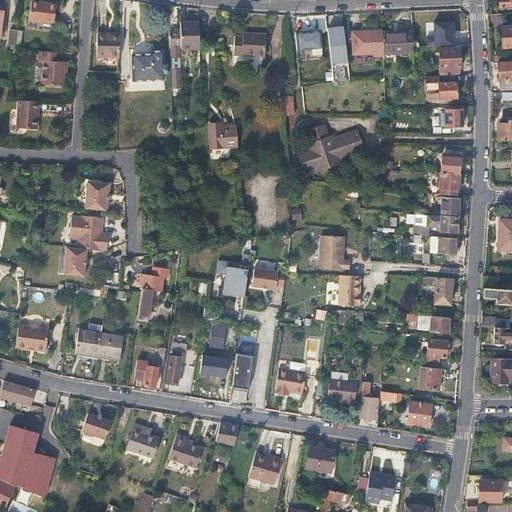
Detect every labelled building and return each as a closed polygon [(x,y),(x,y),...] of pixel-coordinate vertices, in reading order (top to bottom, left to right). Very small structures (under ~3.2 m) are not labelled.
[(8,2),(0,1),(0,4),(4,5),(0,34),(0,36),(4,37),(8,2)] [(56,4),(31,2),(29,21),(53,24),(56,4)] [(454,21),(434,22),(435,36),(435,46),(455,45),(454,21)] [(180,24),(180,30),(181,45),(181,50),(200,50),(199,36),(199,24),(180,24)] [(511,25),(501,26),(503,47),(511,46),(511,25)] [(342,26),(326,27),(330,63),(347,62),(342,26)] [(15,46),(18,28),(10,27),(7,45),(15,46)] [(180,30),(169,30),(169,45),(171,45),(172,62),(174,62),(175,70),(172,70),(172,88),(180,87),(179,45),(181,45),(180,30)] [(318,30),(295,33),(297,50),(311,48),(321,47),(318,30)] [(362,31),(352,32),(353,54),(374,53),(372,32),(362,32),(362,31)] [(412,31),(382,32),(383,54),(412,53),(412,31)] [(119,58),(120,37),(107,36),(107,33),(97,33),(96,57),(119,58)] [(234,36),(233,54),(263,57),(265,35),(242,33),(242,37),(234,36)] [(426,46),(435,46),(435,36),(426,37),(426,46)] [(455,75),(459,74),(459,48),(439,48),(439,67),(447,67),(447,75),(455,75)] [(51,51),(40,50),(39,59),(44,59),(42,83),(48,84),(51,51)] [(61,61),(61,52),(51,51),(48,84),(63,85),(66,61),(61,61)] [(152,54),(132,55),(133,82),(164,81),(163,52),(152,52),(152,54)] [(511,78),(511,60),(499,61),(499,63),(499,69),(500,89),(511,89),(511,86),(511,79),(511,78)] [(349,65),(333,65),(333,81),(349,80),(349,65)] [(425,99),(446,98),(450,98),(456,98),(455,75),(447,75),(437,76),(424,76),(425,99)] [(511,99),(511,91),(503,92),(503,100),(511,99)] [(293,96),(284,98),(284,100),(286,115),(296,114),(293,96)] [(40,101),(19,99),(17,126),(38,128),(40,101)] [(445,109),(445,112),(445,126),(461,126),(461,109),(445,109)] [(498,124),(498,140),(511,140),(511,121),(509,121),(508,124),(498,124)] [(238,147),(237,125),(223,126),(222,124),(210,125),(211,148),(238,147)] [(364,151),(357,132),(345,136),(334,140),(332,136),(329,137),(324,126),(307,131),(311,143),(307,145),(308,151),(297,155),(304,175),(315,170),(317,173),(342,164),(340,159),(364,151)] [(440,172),(459,174),(460,158),(441,156),(440,172)] [(458,188),(459,174),(440,172),(439,193),(456,194),(457,188),(458,188)] [(86,210),(108,212),(111,184),(89,183),(86,210)] [(288,184),(276,184),(276,198),(288,198),(288,184)] [(440,212),(457,214),(458,198),(438,196),(438,200),(441,200),(440,212)] [(302,209),(292,210),(292,219),(303,219),(302,209)] [(424,215),(416,214),(415,226),(426,226),(427,215),(424,215)] [(440,231),(456,231),(457,217),(441,216),(427,215),(426,226),(415,226),(414,226),(413,235),(428,236),(429,226),(436,226),(436,230),(440,230),(440,231)] [(87,250),(106,252),(107,240),(98,239),(99,235),(101,235),(103,220),(81,217),(81,219),(71,218),(69,239),(79,240),(78,249),(87,250)] [(499,219),(498,250),(511,250),(511,218),(501,219),(499,219)] [(344,237),(321,235),(319,268),(349,269),(349,260),(343,260),(344,237)] [(428,236),(413,235),(413,243),(430,244),(431,236),(428,236)] [(430,244),(430,252),(438,252),(455,253),(456,237),(439,236),(431,236),(430,244)] [(78,249),(67,248),(64,275),(84,277),(87,250),(78,249)] [(137,320),(146,321),(147,318),(148,319),(153,290),(161,291),(164,277),(168,278),(170,269),(154,266),(152,275),(143,273),(141,283),(143,283),(141,290),(140,298),(138,314),(138,315),(137,320)] [(243,297),(248,269),(227,266),(222,294),(243,297)] [(254,268),(251,286),(275,289),(276,286),(283,287),(285,272),(254,268)] [(360,276),(339,275),(339,283),(338,302),(338,305),(358,306),(360,276)] [(501,277),(485,275),(484,291),(484,296),(495,297),(496,297),(495,303),(511,303),(511,288),(500,288),(501,277)] [(420,276),(420,283),(431,284),(431,281),(434,281),(433,304),(449,304),(451,287),(453,286),(454,277),(420,276)] [(243,309),(241,321),(257,324),(259,311),(243,309)] [(326,310),(316,309),(315,317),(325,319),(326,310)] [(135,334),(137,320),(138,315),(138,314),(130,313),(126,333),(135,334)] [(448,317),(406,315),(406,321),(417,322),(416,328),(430,329),(430,331),(447,333),(448,317)] [(312,318),(305,317),(304,326),(311,328),(312,318)] [(486,317),(482,317),(482,326),(484,326),(495,326),(509,327),(509,319),(497,318),(496,319),(496,320),(486,319),(486,317)] [(226,326),(213,324),(210,344),(222,346),(226,326)] [(29,327),(19,325),(16,348),(28,350),(29,348),(47,350),(50,330),(38,328),(36,326),(32,325),(29,327)] [(256,328),(240,325),(239,328),(237,340),(254,343),(256,328)] [(511,327),(509,327),(495,326),(494,343),(504,344),(504,341),(511,341),(511,339),(511,338),(511,327)] [(99,356),(102,331),(81,328),(77,353),(99,356)] [(124,335),(102,331),(99,356),(121,359),(124,335)] [(447,340),(429,338),(428,342),(426,355),(427,356),(426,364),(438,365),(439,356),(445,357),(447,340)] [(187,344),(173,342),(172,349),(186,351),(187,344)] [(163,366),(166,348),(160,347),(158,362),(156,363),(157,364),(158,366),(163,366)] [(238,353),(231,389),(249,392),(255,356),(238,353)] [(181,357),(170,356),(166,383),(177,385),(181,357)] [(223,361),(208,358),(206,374),(221,376),(223,361)] [(511,378),(511,358),(506,358),(493,358),(491,382),(493,383),(509,383),(510,378),(511,378)] [(148,362),(136,360),(135,369),(133,378),(145,380),(144,384),(145,385),(156,386),(159,368),(147,366),(148,362)] [(444,382),(445,369),(421,366),(419,387),(438,390),(439,382),(444,382)] [(301,394),(304,375),(304,373),(278,369),(274,389),(275,390),(274,393),(283,395),(283,391),(301,394)] [(11,381),(3,379),(0,391),(0,392),(0,396),(7,398),(11,381)] [(345,380),(333,379),(330,396),(345,399),(345,401),(356,403),(360,381),(345,379),(345,380)] [(19,383),(11,381),(7,398),(14,400),(19,383)] [(363,382),(360,418),(375,419),(377,398),(368,397),(369,383),(363,382)] [(27,385),(19,383),(14,400),(23,402),(27,385)] [(32,386),(27,385),(23,402),(31,404),(32,399),(35,388),(32,386)] [(381,391),(379,407),(383,407),(384,400),(396,402),(397,393),(381,391)] [(429,426),(431,405),(428,404),(410,402),(407,423),(429,426)] [(88,411),(82,429),(105,437),(111,419),(88,411)] [(238,427),(221,423),(215,440),(233,446),(238,427)] [(0,505),(4,508),(14,484),(43,495),(54,458),(52,458),(31,450),(36,432),(10,425),(0,461),(0,505)] [(142,432),(133,428),(125,449),(152,458),(157,444),(140,437),(142,432)] [(188,437),(178,434),(170,458),(198,467),(204,448),(186,442),(188,437)] [(511,450),(511,438),(505,437),(503,450),(511,450)] [(334,450),(310,446),(305,467),(330,472),(334,450)] [(277,461),(255,454),(248,477),(276,485),(283,462),(277,461)] [(396,475),(370,470),(364,499),(379,502),(381,493),(392,495),(396,475)] [(481,479),(480,501),(502,501),(503,480),(481,479)] [(348,494),(324,489),(322,499),(346,504),(347,503),(348,494)] [(146,511),(152,497),(142,494),(136,511),(146,511)] [(414,504),(405,503),(403,511),(427,511),(428,510),(414,508),(414,504)]
